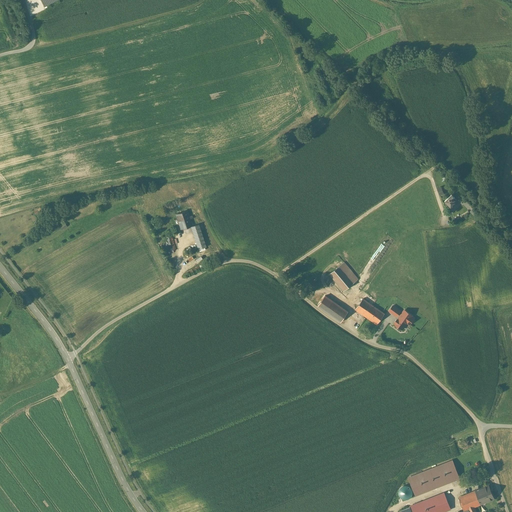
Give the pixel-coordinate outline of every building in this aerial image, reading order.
[(451,194),(445,201),(451,207),(456,202),(455,201),(456,199),(454,197),(451,194)] [(187,210),(176,214),(181,229),(190,226),(192,226),(190,219),(192,218),(191,216),(189,216),(187,210)] [(206,247),(198,224),(192,226),(190,226),(198,249),(206,247)] [(344,262),(329,274),(343,291),(358,279),(355,276),(344,262)] [(348,312),(325,296),(318,306),(341,322),(348,312)] [(384,314),(363,299),(355,310),(376,324),(384,314)] [(400,311),(393,306),(389,311),(396,316),(400,311)] [(412,316),(404,310),(397,319),(395,322),(395,323),(394,324),(402,329),(407,323),(409,325),(414,318),(412,317),(412,316)] [(452,460),(408,478),(415,496),(459,478),(452,460)] [(491,493),(488,485),(482,487),(483,488),(488,500),(494,498),(492,493),(491,493)] [(398,494),(400,497),(401,498),(403,499),(406,500),(408,499),(410,498),(412,496),(412,493),(412,490),(410,487),(407,486),(404,486),(402,487),(400,489),(398,491),(398,494)] [(475,491),(462,496),(468,509),(469,511),(476,511),(474,507),(480,504),(481,504),(480,504),(488,500),(483,488),(482,487),(475,490),(475,491)] [(444,493),(409,507),(410,507),(411,511),(442,511),(450,509),(444,493)] [(468,509),(462,496),(458,498),(464,511),(468,509)]
